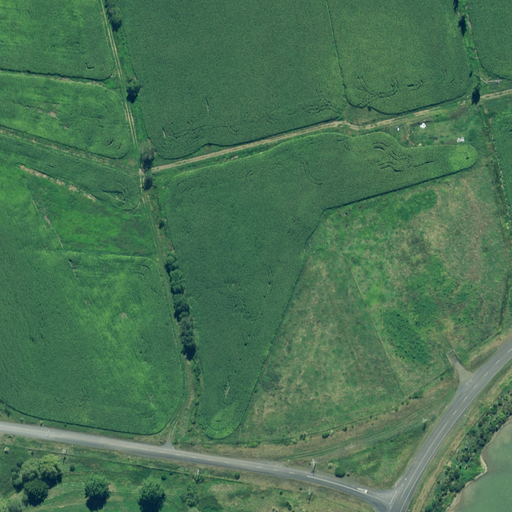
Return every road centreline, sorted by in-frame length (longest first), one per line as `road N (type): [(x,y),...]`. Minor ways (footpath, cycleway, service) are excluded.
road 1 (unclassified): [(0,426),(310,477),(397,507)]
road 2 (unclassified): [(397,507),(446,424),(511,349)]
